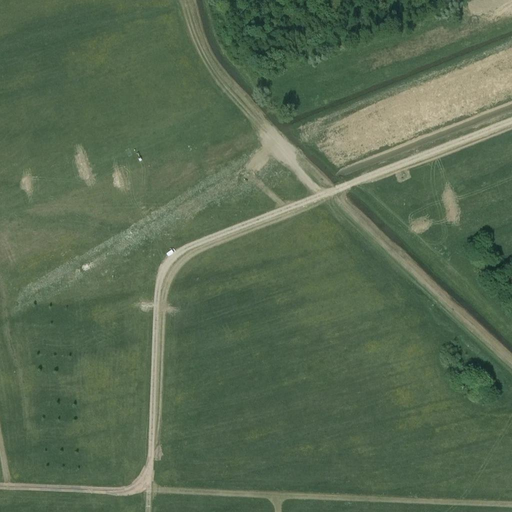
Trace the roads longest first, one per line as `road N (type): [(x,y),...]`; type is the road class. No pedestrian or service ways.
road 1 (track): [(511,120),(177,251),(157,284),(147,511)]
road 2 (track): [(511,504),(137,489)]
road 3 (track): [(0,485),(137,489)]
